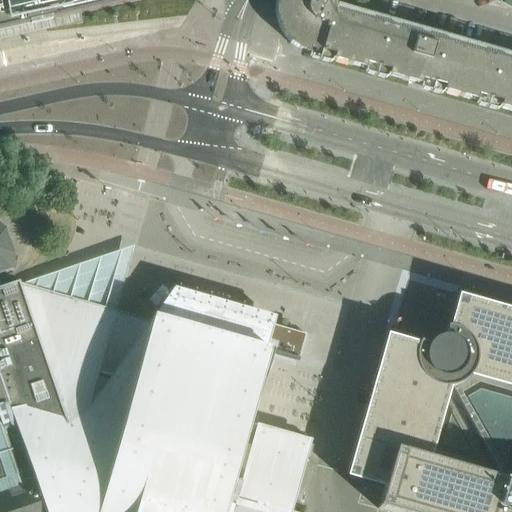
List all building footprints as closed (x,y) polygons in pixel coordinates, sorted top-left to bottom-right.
[(0,0),(0,31),(17,28),(65,17),(79,14),(140,0),(0,0)] [(275,0),(275,3),(275,15),(278,25),(282,33),(283,36),(285,39),(289,44),(298,51),(455,96),(511,111),(511,57),(469,46),(336,8),(334,2),(326,2),(327,0),(275,0)] [(0,379),(0,273),(8,271),(11,256),(3,230),(0,227),(0,511),(45,511),(24,450),(19,452),(6,415),(11,413),(0,379)] [(0,379),(11,413),(6,415),(19,452),(24,450),(45,511),(291,511),(307,455),(311,441),(242,421),(257,367),(262,368),(266,352),(298,361),(300,355),(306,335),(269,324),(271,318),(175,291),(153,323),(149,329),(113,319),(114,313),(112,313),(112,314),(18,286),(17,284),(0,289),(0,379)] [(511,511),(511,319),(462,305),(460,313),(456,329),(453,328),(450,327),(446,327),(446,339),(428,347),(419,342),(417,346),(415,351),(391,344),(359,456),(355,469),(382,477),(386,482),(377,509),(386,511),(511,511)] [(318,380),(328,360),(310,351),(300,372),(318,380)]
